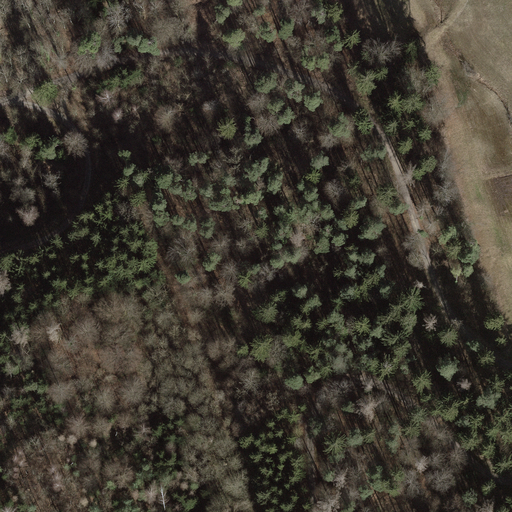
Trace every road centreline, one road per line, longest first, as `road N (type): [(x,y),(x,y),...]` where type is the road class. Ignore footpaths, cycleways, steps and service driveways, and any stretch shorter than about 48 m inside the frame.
road 1 (track): [(10,101),(141,56),(191,51),(297,75),(343,97),(368,113),(384,139),(450,308),(479,346),(511,366)]
road 2 (track): [(511,482),(498,482),(392,397),(339,380),(311,404),(304,449),(311,511)]
road 3 (track): [(0,253),(48,237),(74,217),(90,167),(85,141),(65,119),(10,101)]
